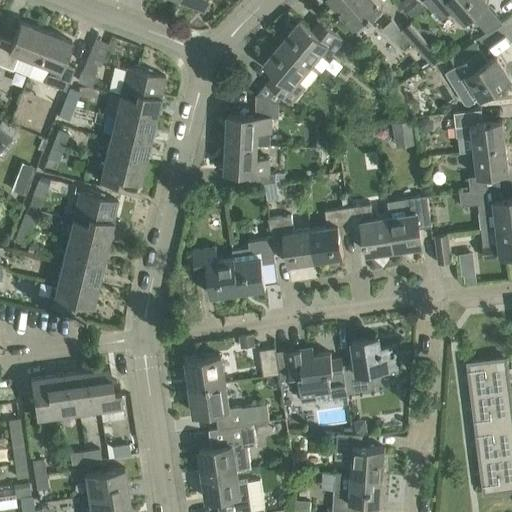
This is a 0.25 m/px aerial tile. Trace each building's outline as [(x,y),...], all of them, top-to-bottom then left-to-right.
[(329,0),(354,28),(368,16),(370,19),(384,7),(377,0),(329,0)] [(410,0),(402,8),(410,18),(423,7),(417,0),(410,0)] [(426,0),(441,17),(454,7),(466,20),(472,14),(486,2),(489,0),(488,0),(426,0)] [(486,2),(472,14),(487,31),(503,21),(486,2)] [(283,39),(311,63),(323,48),(331,55),(345,39),(320,18),(312,28),(300,19),(283,39)] [(401,29),(433,64),(445,56),(412,19),(401,29)] [(0,37),(0,61),(14,66),(19,53),(35,59),(46,30),(20,20),(11,41),(0,37)] [(46,30),(35,59),(50,65),(44,80),(67,88),(75,66),(64,62),(72,40),(46,30)] [(95,36),(78,79),(92,85),(96,74),(93,72),(96,63),(100,65),(109,42),(95,36)] [(276,72),(267,82),(291,101),(305,84),(298,78),(311,63),(283,39),(264,62),(276,72)] [(481,49),(446,71),(465,101),(470,102),(481,95),(482,97),(511,78),(511,76),(498,54),(487,60),(481,49)] [(127,65),(120,94),(137,98),(139,91),(160,96),(166,75),(127,65)] [(391,88),(381,78),(375,84),(385,94),(391,88)] [(71,86),(66,100),(75,104),(81,90),(71,86)] [(120,94),(115,115),(132,119),(134,112),(155,117),(160,96),(139,91),(137,98),(120,94)] [(229,113),(227,141),(257,143),(257,130),(271,131),(271,116),(279,116),(279,102),(256,93),(256,114),(229,113)] [(75,104),(66,100),(60,113),(70,117),(75,104)] [(482,108),(454,111),(457,136),(460,135),(462,150),(475,148),(506,144),(503,119),(483,121),(482,108)] [(115,115),(110,136),(127,140),(129,133),(150,138),(155,117),(134,112),(132,119),(115,115)] [(412,118),(392,122),(397,146),(417,142),(412,118)] [(0,150),(12,135),(0,125),(0,150)] [(60,129),(54,142),(64,146),(69,133),(60,129)] [(110,136),(105,157),(122,161),(124,154),(145,159),(150,138),(129,133),(127,140),(110,136)] [(257,143),(227,141),(226,170),(245,171),(244,184),(260,182),(264,181),(279,179),(279,173),(269,172),(269,158),(256,157),(257,143)] [(64,146),(54,142),(49,155),(58,159),(64,146)] [(471,189),(477,189),(501,186),(499,173),(510,172),(506,144),(475,148),(478,173),(470,174),(471,189)] [(105,157),(100,178),(123,184),(124,177),(140,181),(145,159),(124,154),(122,161),(105,157)] [(16,174),(11,188),(23,193),(29,179),(16,174)] [(33,192),(43,195),(49,182),(39,178),(33,192)] [(471,189),(464,190),(465,202),(479,200),(482,228),(511,224),(511,196),(502,198),(501,186),(477,189),(471,189)] [(211,189),(212,200),(226,198),(225,187),(211,189)] [(80,190),(73,218),(90,222),(92,215),(113,221),(118,199),(80,190)] [(390,211),(391,216),(395,247),(423,243),(419,220),(431,219),(427,195),(389,201),(390,211)] [(371,203),(348,206),(352,231),(364,229),(367,251),(373,250),(376,254),(391,252),(393,248),(395,247),(391,216),(390,211),(373,213),(371,203)] [(327,225),(311,228),(316,259),(344,255),(341,232),(352,231),(348,206),(325,210),(327,225)] [(26,211),(20,225),(30,229),(35,215),(26,211)] [(293,214),(269,217),(272,237),(276,261),(277,260),(274,242),(285,240),(288,263),(316,259),(311,228),(295,230),(293,214)] [(73,218),(68,239),(85,243),(87,236),(108,242),(113,221),(92,215),(90,222),(73,218)] [(511,224),(482,228),(485,256),(511,253),(511,224)] [(30,229),(20,225),(14,239),(24,243),(30,229)] [(435,234),(438,262),(452,260),(449,233),(435,234)] [(68,239),(63,260),(80,264),(81,257),(103,263),(108,242),(87,236),(85,243),(68,239)] [(234,255),(239,290),(267,286),(266,281),(278,279),(276,261),(272,237),(248,240),(249,246),(233,249),(233,255),(234,255)] [(208,272),(211,294),(239,290),(234,255),(233,255),(218,257),(216,245),(193,248),(196,273),(208,272)] [(63,260),(58,281),(75,285),(76,278),(98,284),(103,263),(81,257),(80,264),(63,260)] [(476,271),(465,273),(465,281),(477,279),(476,271)] [(58,281),(52,303),(75,308),(77,301),(92,305),(98,284),(76,278),(75,285),(58,281)] [(241,334),(243,344),(259,342),(258,332),(241,334)] [(356,362),(343,364),(347,391),(378,387),(375,369),(400,366),(396,344),(380,346),(379,336),(353,340),(356,362)] [(264,375),(280,372),(277,353),(276,346),(260,349),(264,375)] [(287,352),(277,353),(280,372),(290,371),(290,376),(299,375),(303,399),(316,397),(315,389),(332,387),(333,396),(348,394),(347,391),(343,364),(342,357),(332,358),(331,352),(314,354),(313,346),(287,350),(287,352)] [(187,360),(191,386),(225,380),(222,354),(187,360)] [(507,356),(468,361),(472,394),(511,389),(507,356)] [(110,366),(88,369),(91,390),(98,389),(101,407),(122,404),(119,381),(112,382),(110,366)] [(88,369),(67,372),(70,393),(77,392),(79,410),(101,407),(98,389),(91,390),(88,369)] [(67,372),(45,375),(48,397),(56,395),(58,413),(79,410),(77,392),(70,393),(67,372)] [(45,375),(30,377),(36,416),(58,413),(56,395),(48,397),(45,375)] [(225,380),(191,386),(195,413),(230,408),(225,380)] [(511,395),(511,389),(472,394),(476,426),(511,421),(511,395)] [(266,402),(241,406),(244,422),(254,421),(269,419),(266,402)] [(19,417),(11,418),(8,418),(11,440),(22,438),(19,417)] [(367,430),(366,423),(361,418),(354,419),(355,432),(367,430)] [(212,447),(200,448),(204,473),(237,468),(251,466),(248,444),(257,443),(254,421),(244,422),(219,427),(209,428),(212,447)] [(511,421),(476,426),(481,458),(511,454),(511,421)] [(363,433),(336,431),(335,455),(351,456),(350,472),(384,475),(385,446),(362,445),(363,433)] [(26,460),(22,438),(11,440),(15,461),(26,460)] [(113,446),(115,455),(130,453),(128,443),(113,446)] [(100,447),(82,450),(83,461),(102,458),(100,447)] [(82,450),(70,451),(72,463),(83,461),(82,450)] [(511,454),(481,458),(485,491),(511,487),(511,454)] [(44,457),(32,459),(34,473),(46,472),(44,457)] [(26,460),(15,461),(17,477),(28,475),(26,460)] [(124,466),(85,472),(88,494),(106,491),(105,484),(126,481),(124,466)] [(217,497),(219,511),(246,511),(268,509),(264,477),(239,480),(237,468),(204,473),(207,498),(217,497)] [(350,472),(324,470),(322,488),(326,488),(325,511),(333,511),(358,511),(359,501),(382,502),(384,475),(350,472)] [(46,472),(34,473),(37,488),(48,486),(46,472)] [(30,493),(29,481),(14,483),(16,497),(21,496),(21,495),(30,493)] [(106,491),(88,494),(90,511),(108,511),(108,505),(130,502),(126,481),(105,484),(106,491)] [(282,492),(278,498),(279,503),(290,502),(288,491),(282,492)] [(30,493),(21,495),(21,496),(23,509),(33,508),(36,507),(33,493),(30,493)] [(295,509),(311,509),(311,500),(295,499),(295,509)] [(108,511),(130,511),(130,502),(108,505),(108,511)]
